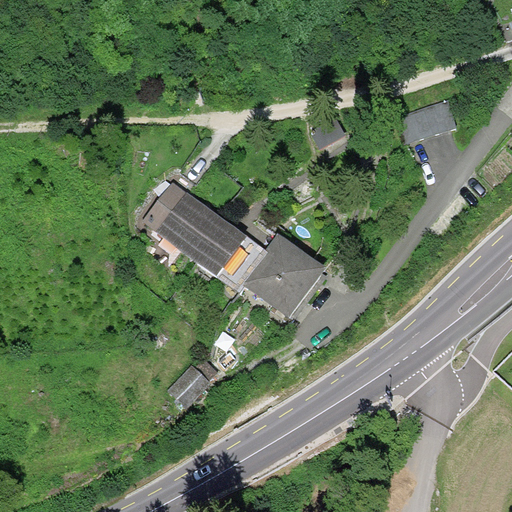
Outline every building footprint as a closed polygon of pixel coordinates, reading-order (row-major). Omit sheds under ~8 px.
[(449,103),(399,118),(408,145),(457,129),(449,103)] [(140,221),(216,280),(247,240),(172,181),(140,221)] [(325,274),(279,239),(241,289),(289,323),(325,274)] [(194,368),(170,393),(189,411),(213,386),(194,368)] [(449,475),(502,508),(511,492),(511,426),(489,412),(449,475)]
